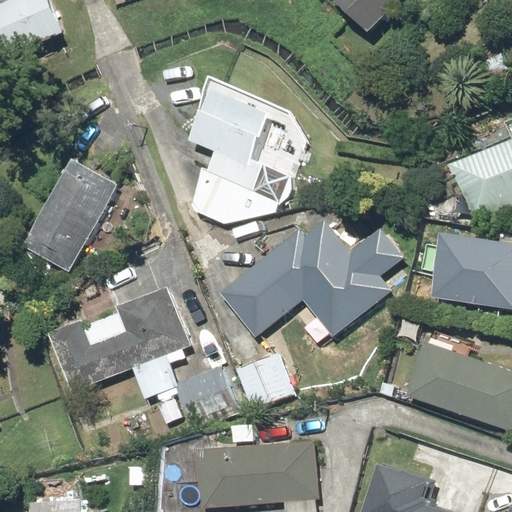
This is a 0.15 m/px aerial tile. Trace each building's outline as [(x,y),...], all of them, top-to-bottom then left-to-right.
[(0,69),(72,37),(55,0),(18,0),(0,8),(0,69)] [(413,0),(336,0),(337,0),(378,38),(413,0)] [(210,171),(198,211),(202,216),(230,227),(281,216),(295,180),(257,165),(276,117),(217,94),(197,145),(223,156),(216,173),(210,171)] [(511,149),(460,172),(483,225),(511,213),(511,149)] [(124,189),(78,164),(31,252),(77,276),(124,189)] [(347,215),(314,241),(307,233),(227,296),(261,339),(308,302),(335,337),(396,289),(385,275),(410,255),(385,224),(366,239),(347,215)] [(511,248),(449,238),(439,303),(511,314),(511,248)] [(197,348),(175,291),(53,339),(76,396),(197,348)] [(511,372),(430,345),(412,400),(511,433),(511,372)] [(282,355),(242,373),(259,412),(299,395),(282,355)] [(226,365),(181,384),(184,392),(181,393),(196,430),(244,411),(226,365)] [(320,444),(201,455),(206,511),(223,511),(325,503),(320,444)] [(450,511),(432,505),(440,484),(390,467),(374,511),(450,511)] [(87,511),(87,502),(34,506),(34,511),(87,511)]
